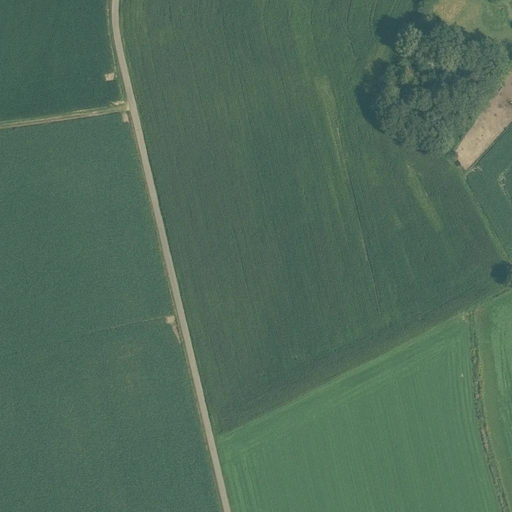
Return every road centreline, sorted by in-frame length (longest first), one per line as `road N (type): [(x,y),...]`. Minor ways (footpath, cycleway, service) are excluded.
road 1 (unclassified): [(115,0),(117,42),(226,511)]
road 2 (track): [(132,107),(0,125)]
